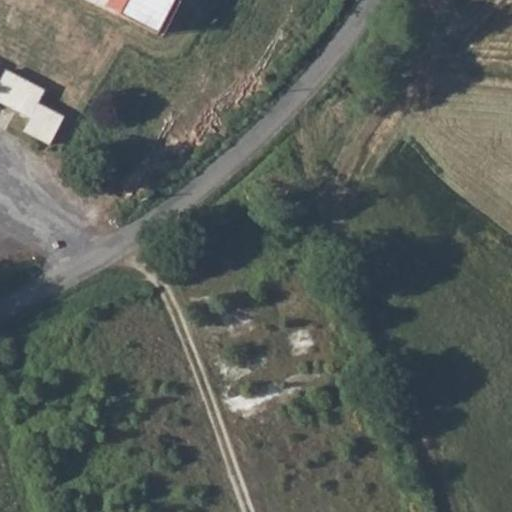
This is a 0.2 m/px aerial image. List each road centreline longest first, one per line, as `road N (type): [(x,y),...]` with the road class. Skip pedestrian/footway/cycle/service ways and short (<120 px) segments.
road 1 (unclassified): [(0,311),(121,251),(247,152),(344,47),(374,0)]
road 2 (track): [(121,251),(163,289),(243,511)]
